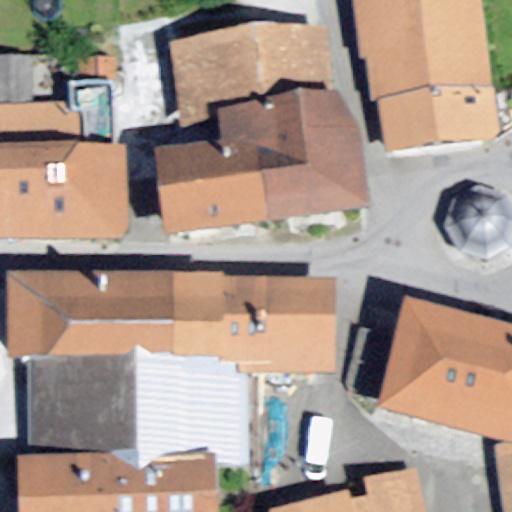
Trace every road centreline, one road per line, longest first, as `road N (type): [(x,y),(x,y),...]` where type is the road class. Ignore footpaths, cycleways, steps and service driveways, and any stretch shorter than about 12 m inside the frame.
road 1 (tertiary): [(0,273),(428,261)]
road 2 (residential): [(426,217),(378,179),(329,0)]
